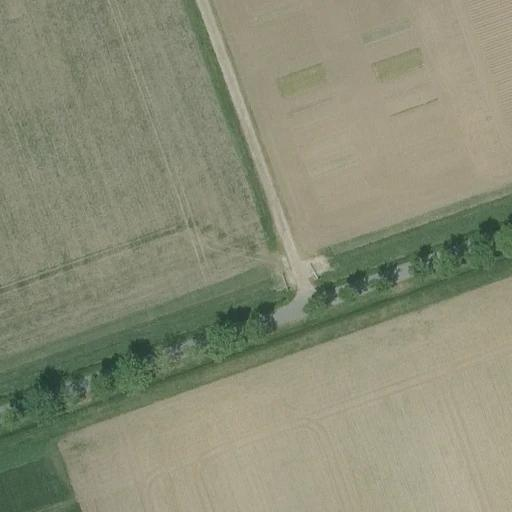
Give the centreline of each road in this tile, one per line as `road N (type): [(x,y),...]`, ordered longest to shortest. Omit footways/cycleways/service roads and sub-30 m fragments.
road 1 (unclassified): [(0,418),(310,307)]
road 2 (unclassified): [(310,307),(200,0)]
road 3 (unclassified): [(310,307),(511,235)]
